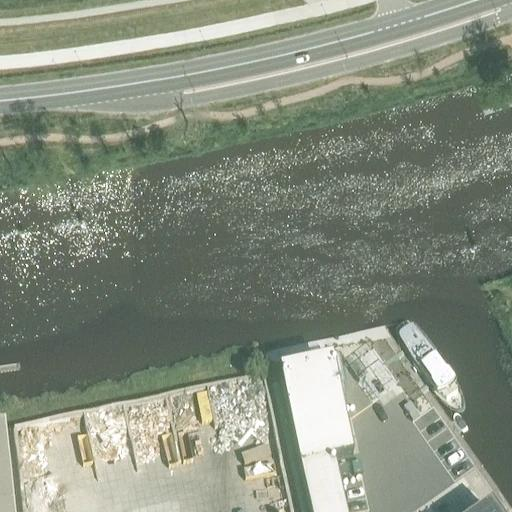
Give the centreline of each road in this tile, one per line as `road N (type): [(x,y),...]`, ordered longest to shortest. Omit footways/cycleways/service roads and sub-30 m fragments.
road 1 (primary): [(0,102),(255,61),(478,0)]
road 2 (unknown): [(102,511),(162,486),(205,494),(222,511)]
